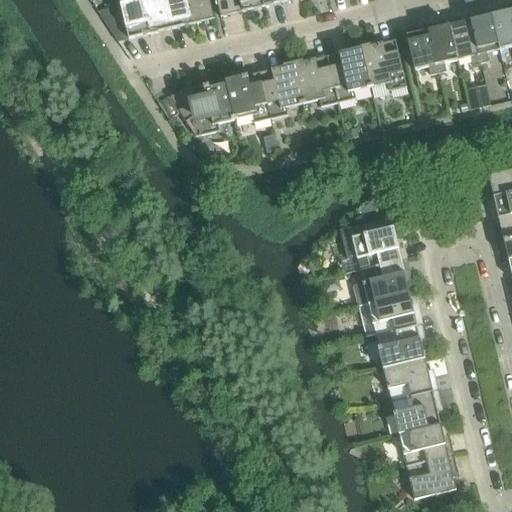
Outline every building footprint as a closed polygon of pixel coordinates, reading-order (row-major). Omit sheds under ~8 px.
[(142,0),(119,0),(123,16),(127,32),(129,41),(151,36),(142,0)] [(164,0),(142,0),(151,36),(172,31),(164,0)] [(186,0),(164,0),(172,31),(193,26),(186,0)] [(186,0),(193,26),(215,20),(209,0),(186,0)] [(216,0),(221,19),(243,14),(239,0),(216,0)] [(239,0),(243,14),(264,9),(261,0),(239,0)] [(283,0),(261,0),(264,9),(285,4),(283,0)] [(511,12),(491,17),(500,52),(511,49),(511,12)] [(127,32),(123,16),(103,21),(113,35),(127,32)] [(491,17),(470,22),(481,65),(489,64),(487,55),(500,52),(491,17)] [(470,22),(449,27),(458,62),(470,59),(472,67),(481,65),(470,22)] [(447,74),(445,65),(458,62),(449,27),(428,32),(439,75),(447,74)] [(428,32),(406,37),(415,72),(429,69),(431,77),(439,75),(428,32)] [(396,42),(361,50),(371,90),(387,86),(389,93),(407,89),(396,42)] [(356,101),(354,94),(371,90),(361,50),(327,58),(339,105),(356,101)] [(327,58),(293,66),(303,106),(319,102),(321,109),(339,105),(327,58)] [(293,66),(260,74),(271,121),(288,117),(286,110),(303,106),(293,66)] [(260,74),(226,82),(235,122),(252,118),(254,125),(271,121),(260,74)] [(226,82),(193,90),(219,126),(235,122),(226,82)] [(192,84),(170,99),(196,139),(221,133),(219,126),(193,90),(192,84)] [(487,93),(469,97),(473,112),(491,108),(487,93)] [(357,130),(345,133),(347,141),(359,138),(357,130)] [(511,171),(488,177),(493,199),(511,194),(511,171)] [(511,194),(493,199),(498,220),(511,216),(511,194)] [(511,216),(498,220),(503,241),(511,238),(511,216)] [(392,220),(382,222),(350,230),(347,231),(345,233),(343,236),(342,238),(343,242),(347,261),(357,259),(360,273),(407,261),(404,248),(399,249),(392,220)] [(511,238),(503,241),(508,262),(511,261),(511,238)] [(358,308),(360,307),(360,308),(368,306),(410,295),(405,276),(411,275),(407,261),(360,273),(363,286),(354,288),(358,308)] [(410,295),(368,306),(360,308),(360,307),(358,308),(366,340),(376,338),(423,327),(420,313),(414,315),(410,295)] [(376,338),(383,368),(375,370),(376,373),(425,361),(421,341),(426,340),(423,327),(376,338)] [(425,361),(376,373),(376,376),(384,374),(391,403),(439,392),(435,379),(430,380),(425,361)] [(439,392),(391,403),(399,436),(441,426),(436,407),(442,405),(439,392)] [(399,436),(391,438),(392,441),(400,439),(407,469),(454,457),(451,444),(445,446),(441,426),(399,436)] [(454,457),(407,469),(415,502),(456,492),(452,472),(457,471),(454,457)]
